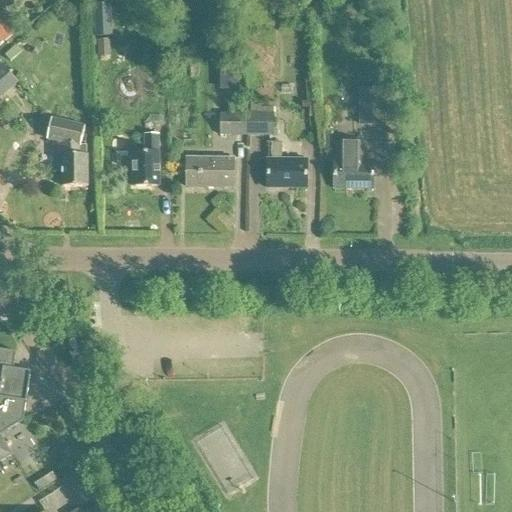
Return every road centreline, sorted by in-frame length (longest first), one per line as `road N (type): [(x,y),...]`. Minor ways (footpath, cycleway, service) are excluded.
road 1 (unclassified): [(511,262),(37,259),(0,247)]
road 2 (residential): [(0,274),(108,453)]
